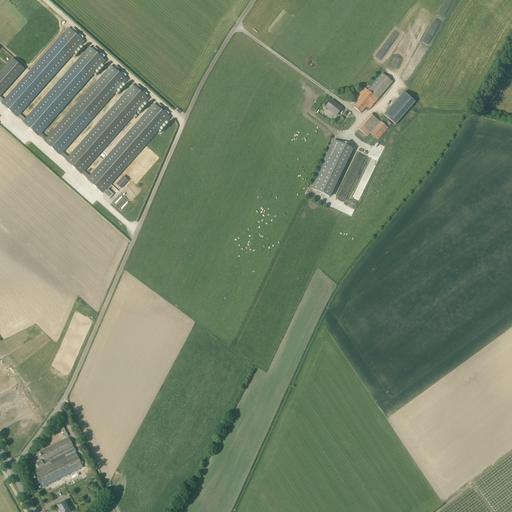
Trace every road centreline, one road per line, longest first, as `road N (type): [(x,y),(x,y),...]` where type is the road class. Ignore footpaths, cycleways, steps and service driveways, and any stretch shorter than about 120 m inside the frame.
road 1 (unclassified): [(9,469),(63,400),(194,99),(252,0)]
road 2 (unknown): [(45,0),(184,123)]
